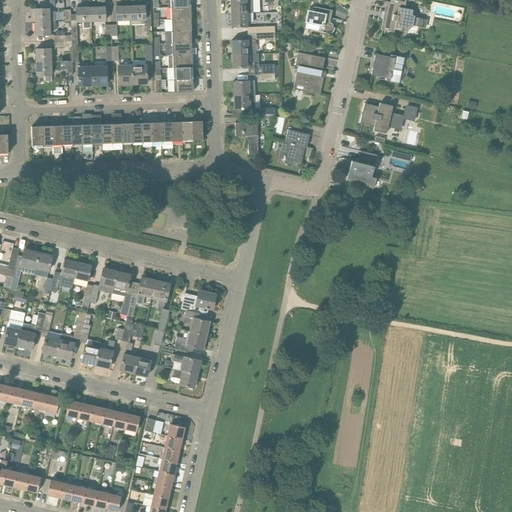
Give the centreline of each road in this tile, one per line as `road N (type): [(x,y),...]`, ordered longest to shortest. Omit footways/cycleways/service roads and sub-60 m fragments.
road 1 (residential): [(243,278),(0,222)]
road 2 (track): [(511,345),(284,301)]
road 3 (residential): [(213,409),(0,362)]
road 4 (residential): [(218,177),(21,181)]
road 5 (residential): [(21,112),(216,104)]
road 6 (residential): [(314,187),(358,0)]
road 7 (residential): [(213,409),(243,278)]
